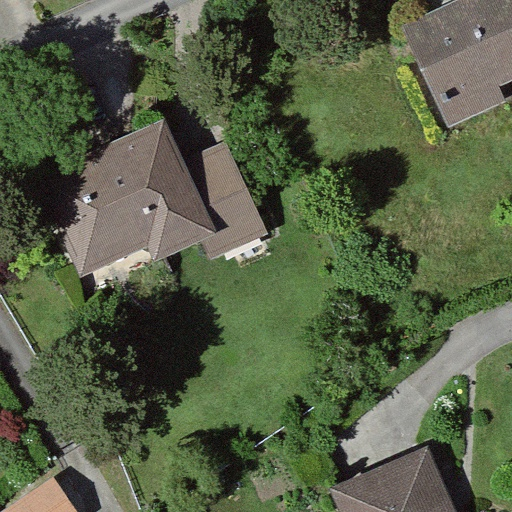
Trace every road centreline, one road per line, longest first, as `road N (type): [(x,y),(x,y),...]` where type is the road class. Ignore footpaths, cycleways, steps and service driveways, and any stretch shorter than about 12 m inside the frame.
road 1 (residential): [(158,0),(0,71)]
road 2 (residential): [(0,321),(60,427)]
